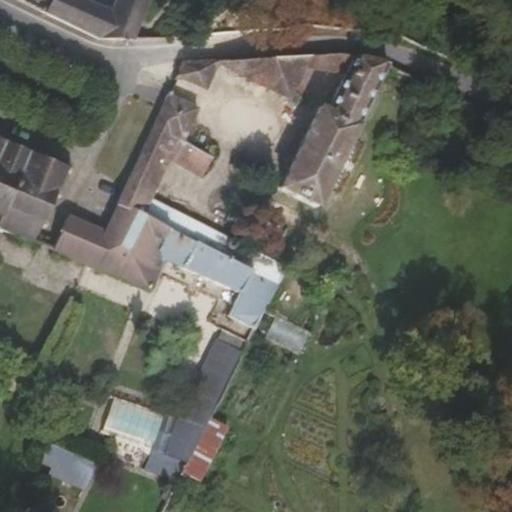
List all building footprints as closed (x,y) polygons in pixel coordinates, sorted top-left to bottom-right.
[(89,32),(125,33),(139,0),(102,0),(101,0),(43,0),(41,6),(89,32)] [(301,209),(377,73),(335,49),(177,56),(170,70),(199,83),(212,59),(279,104),(303,62),(341,65),(312,114),(306,111),(263,188),(301,209)] [(189,102),(161,87),(105,201),(278,285),(285,270),(206,229),(204,232),(148,199),(165,161),(178,138),(185,140),(189,102)] [(0,214),(28,227),(58,159),(0,131),(0,214)] [(212,156),(185,140),(178,138),(165,161),(200,179),(212,156)] [(278,285),(105,201),(94,223),(60,206),(42,243),(142,290),(156,260),(238,294),(227,317),(253,329),(264,309),(278,285)] [(24,234),(33,239),(35,231),(28,227),(24,234)] [(264,309),(253,329),(252,331),(300,352),(308,332),(264,309)] [(243,342),(221,330),(192,393),(214,404),(240,353),(239,351),(243,342)] [(136,473),(165,490),(181,476),(203,430),(214,404),(192,393),(177,420),(165,455),(144,455),(136,473)] [(203,430),(181,476),(196,485),(226,428),(209,419),(203,430)] [(49,469),(58,451),(34,440),(26,457),(49,469)] [(77,482),(85,464),(62,453),(54,471),(77,482)]
